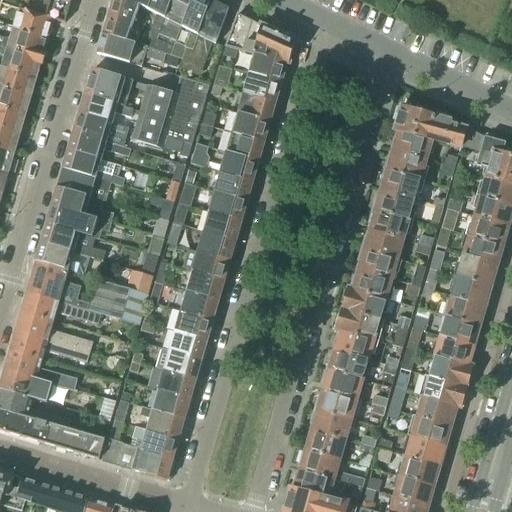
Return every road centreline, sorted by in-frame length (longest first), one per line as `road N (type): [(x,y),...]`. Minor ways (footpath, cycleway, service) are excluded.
road 1 (residential): [(325,20),(185,509)]
road 2 (residential): [(254,511),(385,48)]
road 3 (residential): [(0,312),(92,0)]
road 4 (residential): [(185,509),(0,451)]
road 5 (residential): [(511,110),(385,48)]
